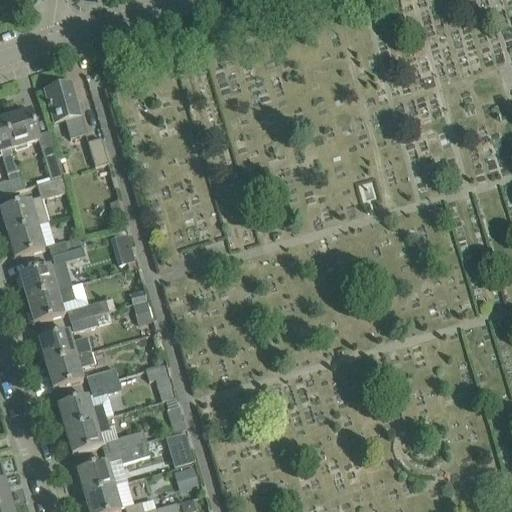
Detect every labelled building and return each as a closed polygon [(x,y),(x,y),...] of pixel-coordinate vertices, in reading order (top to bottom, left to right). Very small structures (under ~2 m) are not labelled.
[(86,138),(71,86),(44,94),(54,127),(65,124),(71,142),(86,138)] [(30,115),(3,123),(12,152),(39,144),(30,115)] [(12,152),(3,123),(0,124),(0,155),(0,156),(9,184),(20,180),(12,152)] [(109,167),(101,141),(87,146),(95,171),(109,167)] [(64,181),(56,157),(54,148),(42,152),(51,185),(64,181)] [(0,200),(25,193),(24,189),(21,180),(20,180),(9,184),(0,186),(0,200)] [(49,226),(42,204),(68,196),(64,181),(51,185),(37,189),(40,200),(0,212),(8,238),(38,229),(49,226)] [(45,253),(38,229),(8,238),(15,262),(45,253)] [(72,249),(67,250),(66,245),(49,250),(52,260),(69,255),(74,254),(86,251),(84,244),(81,245),(76,229),(71,231),(74,239),(69,241),(72,249)] [(49,269),(38,272),(19,277),(27,303),(72,290),(68,276),(53,280),(49,269)] [(64,319),(61,308),(76,303),(72,290),(27,303),(34,327),(64,319)] [(68,315),(71,325),(94,318),(115,312),(112,302),(68,315)] [(96,329),(94,318),(71,325),(74,336),(96,329)] [(87,341),(71,345),(68,334),(38,343),(46,368),(91,355),(87,341)] [(83,384),(80,372),(95,368),(91,355),(46,368),(53,393),(83,384)] [(155,383),(162,405),(175,401),(166,369),(146,375),(149,385),(155,383)] [(87,380),(90,391),(118,383),(115,372),(87,380)] [(121,393),(118,383),(90,391),(93,401),(121,393)] [(87,399),(76,402),(57,408),(65,433),(106,421),(102,407),(91,411),(87,399)] [(112,443),(110,434),(106,421),(65,433),(72,458),(102,449),(101,446),(106,445),(112,443)] [(142,435),(112,443),(106,445),(109,456),(145,445),(160,441),(157,431),(142,435)] [(149,459),(145,445),(109,456),(112,466),(119,464),(119,468),(120,467),(149,459)] [(120,467),(119,468),(108,471),(106,464),(76,473),(84,499),(114,490),(126,487),(120,467)] [(194,471),(182,474),(188,494),(199,490),(194,471)] [(0,509),(11,507),(5,484),(0,485),(0,509)] [(120,511),(114,490),(84,499),(87,511),(120,511)]
